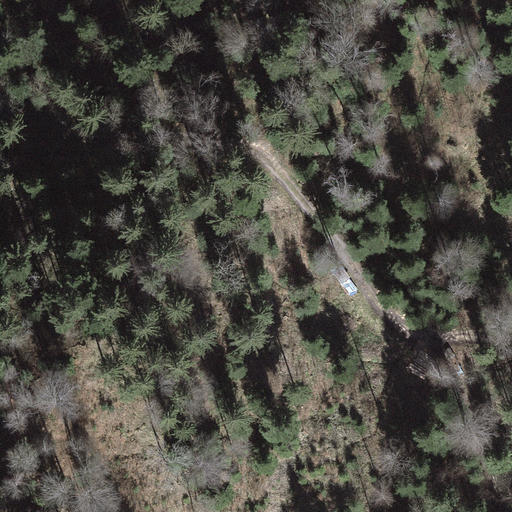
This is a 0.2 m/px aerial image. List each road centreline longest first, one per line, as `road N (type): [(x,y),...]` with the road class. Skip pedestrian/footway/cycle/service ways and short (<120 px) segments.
road 1 (track): [(0,112),(130,138),(260,145),(398,328),(441,344)]
road 2 (track): [(441,344),(499,511)]
